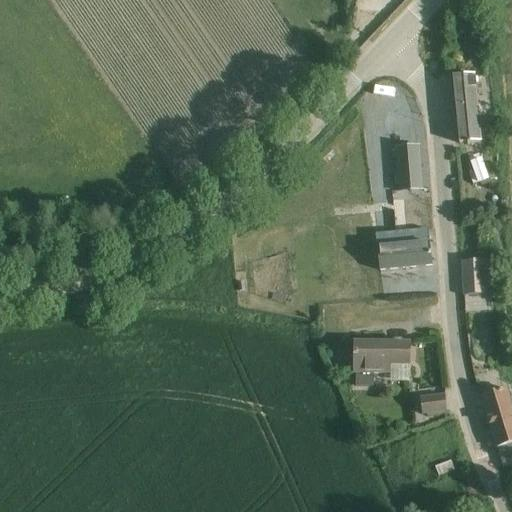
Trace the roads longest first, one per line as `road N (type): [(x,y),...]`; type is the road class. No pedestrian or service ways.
road 1 (unclassified): [(505,511),(470,428),(437,109),(391,47)]
road 2 (unclassified): [(0,298),(154,246),(252,185),(391,47)]
